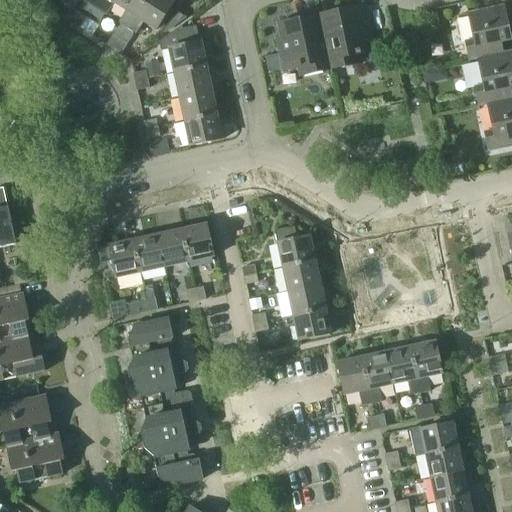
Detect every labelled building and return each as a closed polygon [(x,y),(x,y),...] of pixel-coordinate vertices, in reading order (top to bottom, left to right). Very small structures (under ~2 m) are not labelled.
[(112,50),(144,0),(115,0),(113,3),(125,11),(117,24),(120,25),(117,28),(105,46),(112,50)] [(169,0),(144,0),(112,50),(120,56),(127,44),(126,44),(132,33),(134,35),(142,23),(155,31),(156,30),(164,35),(185,20),(169,10),(173,3),(169,0)] [(490,57),(490,56),(488,46),(494,45),(494,44),(510,40),(502,6),(467,14),(474,42),(465,44),(468,61),(477,60),(490,57)] [(321,23),(331,69),(362,63),(359,52),(372,50),(365,16),(361,17),(359,7),(331,13),(332,20),(321,23)] [(70,23),(77,12),(71,8),(64,19),(70,23)] [(70,23),(78,29),(86,18),(77,12),(70,23)] [(331,69),(321,23),(307,26),(306,18),(278,24),(280,35),(276,36),(283,67),(286,66),(285,63),(297,61),(300,76),(331,69)] [(174,74),(206,67),(201,42),(194,43),(190,27),(182,29),(181,26),(158,42),(160,51),(168,50),(174,74)] [(500,102),(498,91),(504,90),(504,88),(511,86),(511,51),(490,56),(490,57),(477,60),(483,88),(475,90),(478,107),(487,105),(500,102)] [(179,98),(211,90),(206,67),(174,74),(179,98)] [(134,83),(147,80),(145,71),(132,74),(134,83)] [(147,80),(134,83),(136,91),(149,88),(147,80)] [(184,123),(217,116),(211,90),(179,98),(184,123)] [(500,102),(487,105),(493,132),(484,134),(488,152),(510,147),(507,136),(511,134),(511,99),(500,102)] [(217,116),(184,123),(189,147),(222,140),(217,116)] [(145,132),(158,129),(156,119),(143,122),(145,132)] [(145,132),(147,140),(160,137),(170,137),(169,126),(158,129),(145,132)] [(160,140),(148,143),(151,157),(163,154),(160,140)] [(0,248),(16,245),(3,188),(0,188),(0,248)] [(182,231),(189,263),(213,258),(206,225),(182,231)] [(282,268),(315,261),(309,237),(296,240),(294,228),(274,232),(282,268)] [(164,268),(189,263),(182,231),(157,236),(164,268)] [(140,273),(164,268),(157,236),(133,241),(140,273)] [(115,279),(140,273),(133,241),(108,246),(115,279)] [(287,293),(320,286),(315,261),(282,268),(287,293)] [(243,277),(256,274),(254,265),(241,268),(243,277)] [(256,274),(243,277),(245,285),(258,283),(256,274)] [(25,276),(12,279),(14,286),(27,283),(25,276)] [(292,317),(325,309),(320,286),(287,293),(292,317)] [(197,302),(206,300),(203,287),(194,289),(197,302)] [(188,304),(197,302),(194,289),(185,291),(188,304)] [(0,339),(27,334),(24,321),(28,320),(22,295),(0,299),(0,339)] [(148,313),(157,311),(154,298),(145,300),(148,313)] [(140,315),(148,313),(145,300),(137,301),(140,315)] [(325,309),(292,317),(298,342),(330,334),(325,309)] [(253,325),(266,322),(264,313),(251,316),(253,325)] [(170,339),(172,339),(168,320),(133,327),(133,329),(128,339),(130,350),(171,342),(170,339)] [(253,325),(255,334),(268,331),(266,322),(253,325)] [(27,334),(0,339),(0,381),(44,372),(41,358),(32,360),(27,334)] [(129,380),(172,370),(167,351),(165,352),(164,348),(169,347),(171,343),(171,342),(130,350),(133,361),(128,371),(129,380)] [(410,347),(420,394),(430,392),(427,378),(442,374),(435,342),(410,347)] [(410,396),(420,394),(410,347),(386,352),(393,385),(407,382),(410,396)] [(379,388),(393,385),(386,352),(362,358),(372,405),(382,402),(379,388)] [(490,368),(507,364),(505,355),(488,359),(490,368)] [(362,407),(372,405),(362,358),(337,363),(344,396),(359,393),(362,407)] [(490,368),(492,376),(509,373),(507,364),(490,368)] [(191,398),(190,394),(187,391),(174,394),(173,390),(176,390),(172,370),(129,380),(131,388),(141,397),(143,409),(191,398)] [(0,433),(3,433),(6,446),(49,437),(49,436),(46,423),(50,422),(45,396),(0,406),(0,433)] [(190,407),(192,403),(191,398),(143,409),(146,421),(141,432),(143,441),(185,432),(180,412),(178,413),(178,409),(190,407)] [(500,416),(511,413),(511,403),(498,407),(500,416)] [(425,419),(435,417),(432,404),(423,406),(425,419)] [(417,421),(425,419),(423,406),(414,408),(417,421)] [(511,413),(500,416),(502,424),(511,422),(511,413)] [(377,430),(386,428),(383,415),(374,417),(377,430)] [(369,431),(377,430),(374,417),(366,419),(369,431)] [(425,455),(457,448),(452,423),(421,430),(420,427),(409,429),(415,457),(425,455)] [(156,468),(196,459),(196,457),(192,455),(187,455),(186,451),(189,451),(185,432),(143,441),(144,449),(154,457),(156,468)] [(20,483),(62,474),(59,461),(63,460),(57,434),(49,436),(49,437),(6,446),(12,471),(17,470),(20,483)] [(430,479),(463,472),(457,448),(425,455),(430,479)] [(386,463),(399,460),(397,452),(384,455),(386,463)] [(202,479),(198,460),(197,460),(196,459),(156,468),(158,478),(167,486),(167,487),(202,479)] [(399,460),(386,463),(388,472),(401,469),(399,460)] [(435,503),(468,496),(463,472),(430,479),(435,503)] [(437,511),(471,511),(468,496),(435,503),(437,511)] [(396,511),(409,509),(407,500),(394,503),(396,511)] [(197,511),(190,507),(187,511),(178,511),(182,507),(181,503),(177,501),(169,511),(197,511)]
